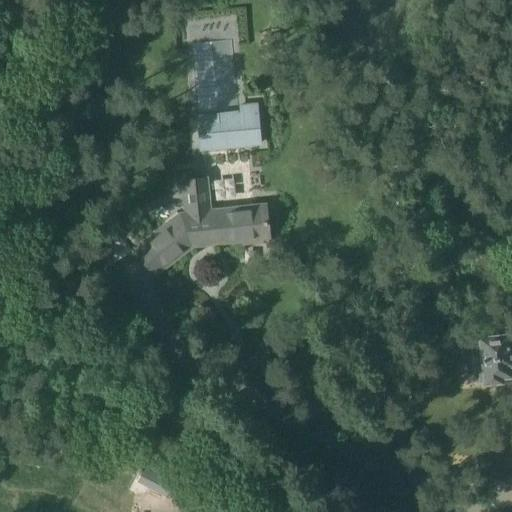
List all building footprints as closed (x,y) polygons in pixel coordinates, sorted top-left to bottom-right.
[(199,115),(197,115),(200,151),(262,145),(258,103),(240,105),(240,112),(238,112),(238,109),(199,113),(199,115)] [(153,273),(191,244),(262,237),(263,241),(267,241),(263,204),(207,210),(204,177),(181,180),(184,213),(177,213),(133,247),(153,273)] [(119,233),(96,251),(109,268),(132,249),(119,233)] [(511,354),(511,344),(511,321),(494,324),(495,334),(474,336),(470,342),(471,354),(475,358),(482,358),(484,381),(501,379),(500,375),(511,374),(510,363),(511,362),(511,354)] [(148,485),(165,498),(176,483),(159,470),(148,485)]
